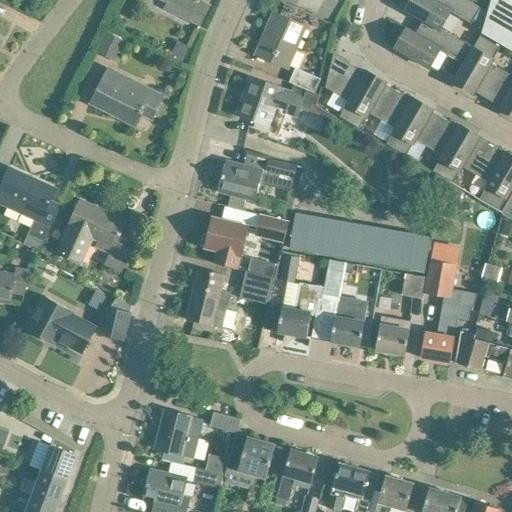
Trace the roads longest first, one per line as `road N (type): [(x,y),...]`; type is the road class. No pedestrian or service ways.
road 1 (residential): [(423,390),(271,360),(246,375),(241,392),(252,420),(370,458),(396,460),(411,451),(418,412)]
road 2 (residential): [(178,190),(7,104),(10,77),(71,0)]
road 3 (residential): [(121,431),(178,190)]
road 4 (residential): [(376,0),(370,46),(380,60),(511,135)]
road 5 (residential): [(178,190),(237,0)]
road 6 (residential): [(121,431),(0,366)]
